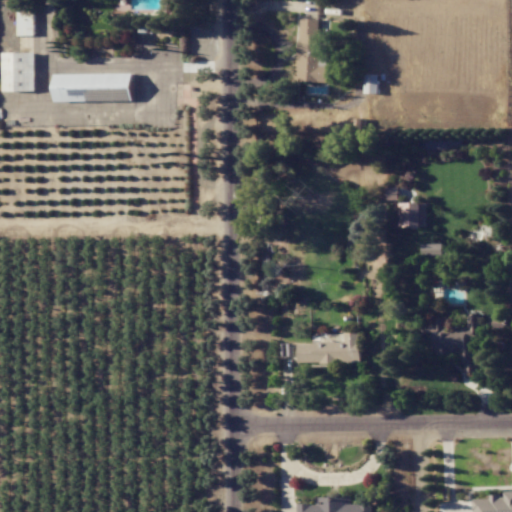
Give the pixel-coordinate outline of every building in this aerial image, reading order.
[(19,36),(36,35),(35,9),(19,9),(19,36)] [(129,11),(116,11),(117,23),(129,23),(129,11)] [(37,91),(37,52),(5,53),(5,91),(37,91)] [(134,73),(56,74),(56,102),(134,101),(134,73)] [(380,74),(367,74),(366,93),(380,94),(380,74)] [(400,227),(428,227),(428,202),(400,203),(400,227)] [(425,256),(445,255),(445,243),(425,244),(425,256)] [(462,353),(463,372),(478,371),(478,339),(482,338),(481,314),(467,314),(468,327),(448,327),(448,317),(432,318),(432,333),(433,333),(434,354),(462,353)] [(362,362),(361,333),(322,334),(322,343),(299,343),(300,364),(362,362)] [(511,511),(511,492),(506,492),(506,495),(490,495),(491,499),(475,499),(475,511),(511,511)] [(373,511),(373,504),(351,504),(351,497),(315,497),(315,504),(298,504),(298,511),(373,511)]
